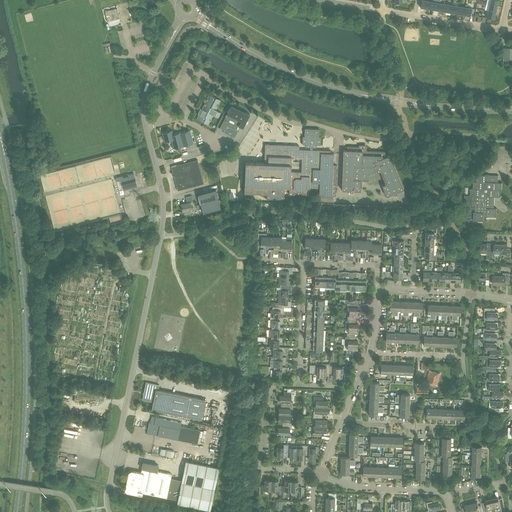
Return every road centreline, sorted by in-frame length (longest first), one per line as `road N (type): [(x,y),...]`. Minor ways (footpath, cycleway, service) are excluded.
road 1 (unclassified): [(108,488),(163,218),(145,92),(181,19)]
road 2 (primary): [(18,511),(24,303),(0,133)]
road 3 (tertiary): [(511,109),(350,92),(284,68),(197,16)]
road 4 (residential): [(319,473),(262,469),(270,388),(299,384)]
road 5 (residential): [(380,10),(502,29)]
road 6 (residential): [(299,384),(302,263)]
